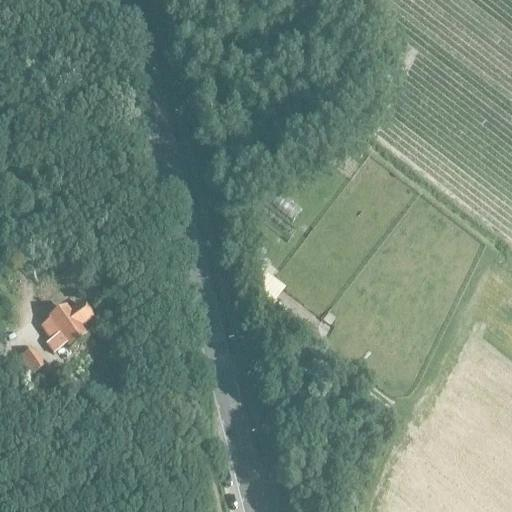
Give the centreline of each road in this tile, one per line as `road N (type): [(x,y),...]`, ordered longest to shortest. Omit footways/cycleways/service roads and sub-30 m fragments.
road 1 (tertiary): [(255,511),(124,0)]
road 2 (unknown): [(222,511),(198,415),(122,241),(0,65)]
